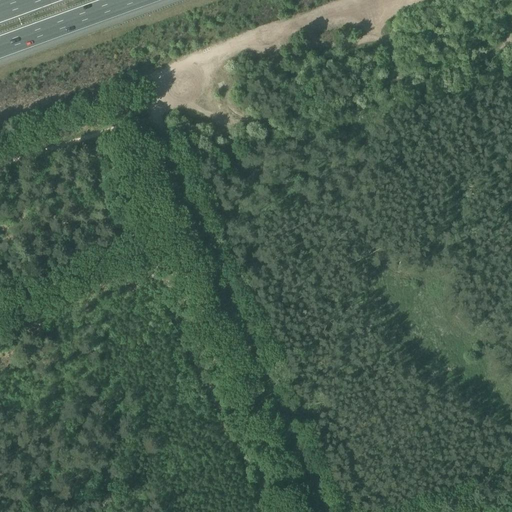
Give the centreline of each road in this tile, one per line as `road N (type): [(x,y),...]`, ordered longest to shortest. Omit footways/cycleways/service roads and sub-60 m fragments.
road 1 (track): [(260,511),(82,128),(0,158)]
road 2 (unclassified): [(328,511),(145,111)]
road 3 (track): [(145,111),(217,50),(364,0)]
road 4 (motorway): [(0,46),(127,0)]
